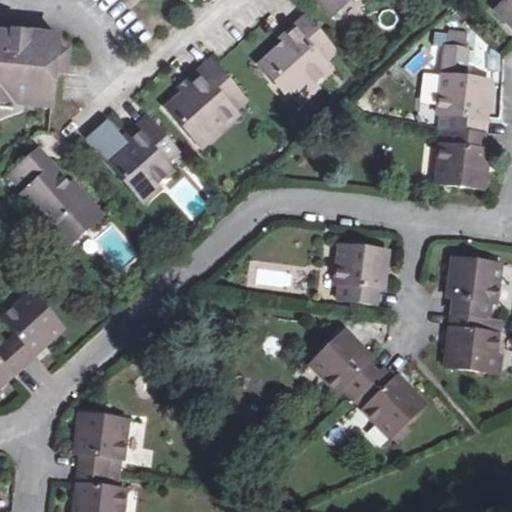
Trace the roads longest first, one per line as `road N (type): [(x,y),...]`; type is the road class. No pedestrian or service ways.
road 1 (residential): [(417,213),(302,195),(256,203),(16,422)]
road 2 (residential): [(226,0),(132,78),(80,12),(36,0)]
